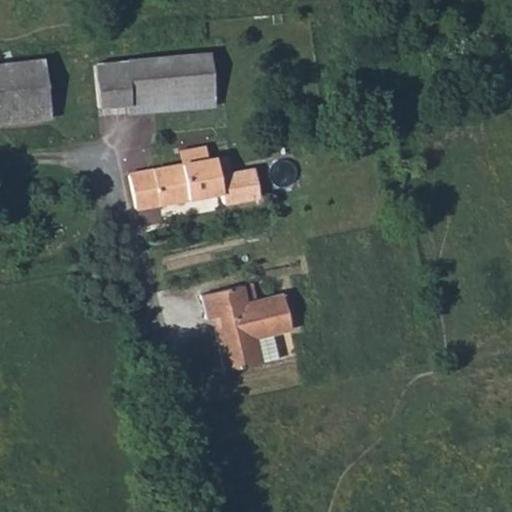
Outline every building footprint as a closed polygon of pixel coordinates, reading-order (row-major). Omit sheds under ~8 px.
[(214,103),(210,53),(126,60),(129,100),(130,110),(214,103)] [(0,124),(48,119),(40,57),(0,61),(0,124)] [(129,100),(126,60),(95,63),(99,102),(129,100)] [(135,211),(220,191),(217,175),(230,172),(227,157),(213,160),(212,155),(208,156),(206,148),(179,154),(181,163),(127,175),(135,211)] [(230,172),(217,175),(220,191),(224,208),(259,200),(251,167),(230,172)] [(291,331),(283,292),(245,300),(241,284),(198,293),(204,319),(211,317),(224,374),(279,361),(274,335),(291,331)]
